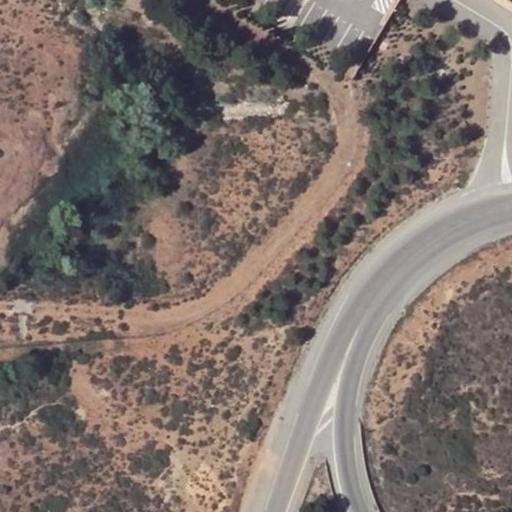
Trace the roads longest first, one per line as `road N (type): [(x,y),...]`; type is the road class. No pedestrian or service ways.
road 1 (track): [(0,305),(146,317),(182,312),(213,299),(330,173),(343,135),(340,101),(328,81),(198,0)]
road 2 (trunk): [(362,310),(277,511)]
road 3 (trunk): [(357,511),(346,391),(362,310)]
road 4 (unclassified): [(362,310),(427,241),(511,206)]
road 5 (unclassified): [(511,206),(505,146),(511,79)]
